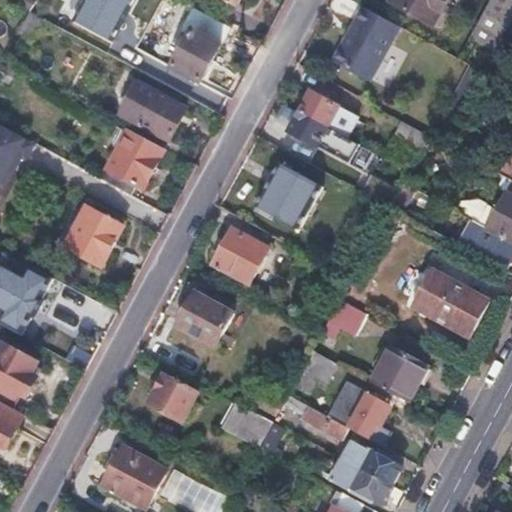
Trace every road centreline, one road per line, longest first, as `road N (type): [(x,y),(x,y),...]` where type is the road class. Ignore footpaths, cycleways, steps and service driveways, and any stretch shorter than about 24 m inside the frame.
road 1 (residential): [(304,0),(25,511)]
road 2 (tertiary): [(511,368),(435,511)]
